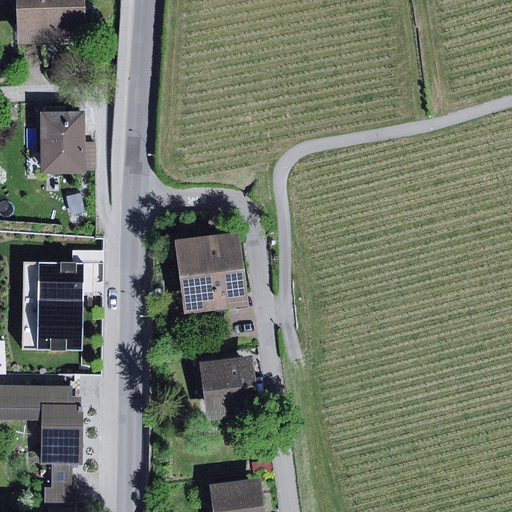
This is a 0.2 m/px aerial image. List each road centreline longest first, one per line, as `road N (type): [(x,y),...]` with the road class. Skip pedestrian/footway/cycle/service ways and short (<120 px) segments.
road 1 (unclassified): [(291,511),(251,223),(219,202),(133,201)]
road 2 (track): [(511,101),(289,155),(280,174),(284,284),(279,302),(264,309)]
road 3 (residential): [(131,511),(133,201)]
road 4 (residential): [(133,201),(147,0)]
